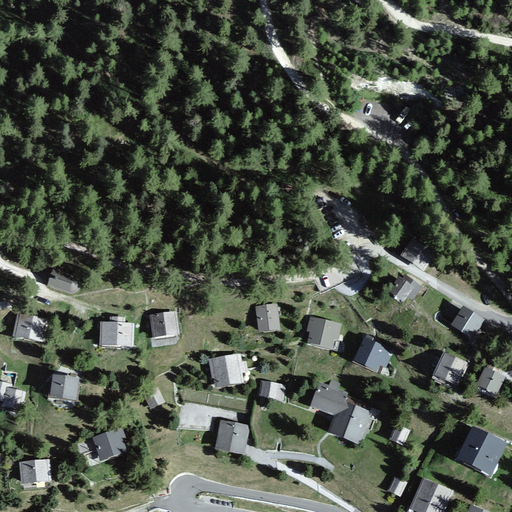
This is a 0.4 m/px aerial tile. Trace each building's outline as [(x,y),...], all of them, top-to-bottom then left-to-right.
[(408,242),(398,261),(423,275),(434,256),(408,242)] [(45,262),(36,282),(68,297),(79,289),(78,278),(45,262)] [(423,275),(403,267),(394,287),(415,296),(423,275)] [(476,324),(446,305),(434,325),(463,344),(476,324)] [(272,307),(244,307),(244,333),(272,332),(272,307)] [(174,311),(142,314),(145,339),(176,336),(174,311)] [(69,328),(9,314),(3,338),(63,352),(69,328)] [(129,322),(92,318),(90,347),(126,350),(129,322)] [(340,328),(303,319),(297,346),(334,355),(340,328)] [(356,341),(343,363),(376,381),(388,359),(356,341)] [(432,353),(419,378),(446,391),(458,366),(432,353)] [(237,354),(199,359),(202,389),(241,384),(237,354)] [(495,380),(473,369),(462,390),(484,402),(495,380)] [(66,382),(42,375),(36,397),(60,404),(66,382)] [(284,387),(257,380),(252,399),(280,405),(284,387)] [(378,409),(313,381),(301,408),(328,420),(320,439),(350,451),(359,431),(367,434),(378,409)] [(151,386),(134,392),(140,411),(158,405),(151,386)] [(20,391),(0,387),(0,406),(14,409),(20,391)] [(242,430),(210,421),(202,451),(233,460),(242,430)] [(392,426),(384,443),(401,451),(409,434),(392,426)] [(507,450),(462,426),(443,463),(488,486),(507,450)] [(109,431),(81,439),(88,464),(116,456),(109,431)] [(38,460),(3,463),(5,488),(40,484),(38,460)] [(403,485),(385,476),(376,493),(394,502),(390,511),(392,511),(436,511),(445,494),(409,477),(403,485)]
